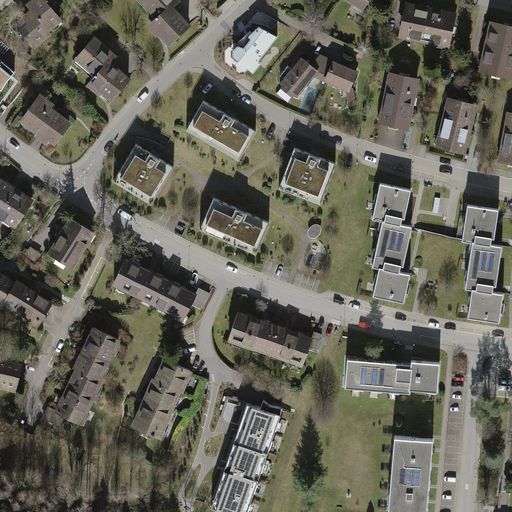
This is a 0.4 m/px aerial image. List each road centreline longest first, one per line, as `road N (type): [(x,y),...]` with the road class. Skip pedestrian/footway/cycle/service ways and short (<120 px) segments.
road 1 (residential): [(477,342),(283,295),(167,245),(73,189)]
road 2 (residential): [(193,53),(290,120),(425,166),(511,185)]
road 3 (residential): [(73,189),(128,117),(193,53)]
road 4 (residential): [(477,342),(462,511)]
